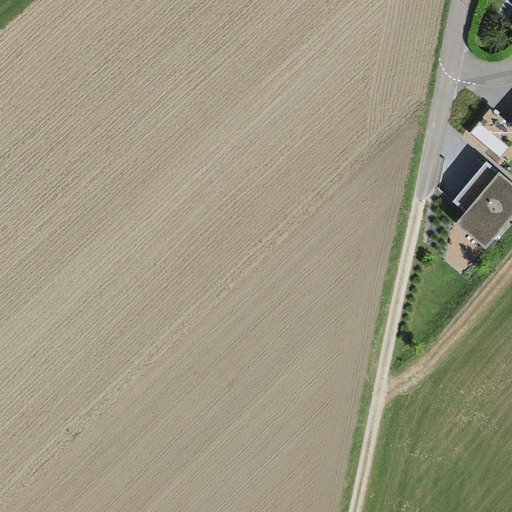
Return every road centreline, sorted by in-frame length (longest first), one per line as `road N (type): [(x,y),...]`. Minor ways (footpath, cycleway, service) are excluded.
road 1 (track): [(354,511),(420,192)]
road 2 (residential): [(450,53),(420,192)]
